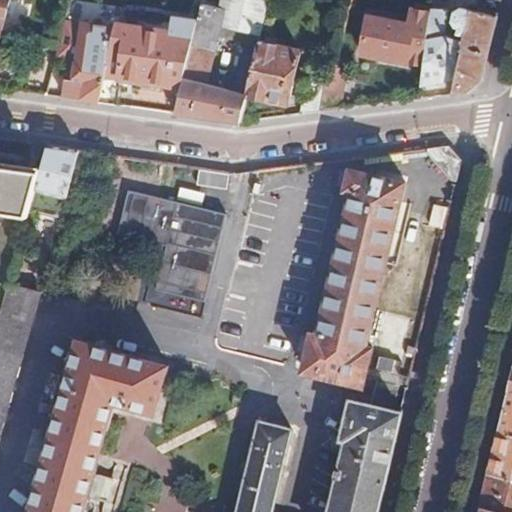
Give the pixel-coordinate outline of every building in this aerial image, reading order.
[(0,0),(0,31),(4,33),(11,0),(0,0)] [(268,0),(217,0),(223,5),(218,24),(227,27),(225,36),(259,44),(268,0)] [(449,0),(436,0),(421,84),(456,78),(454,94),(467,92),(482,78),(498,14),(463,7),(454,9),(452,22),(453,25),(458,26),(457,34),(463,35),(462,42),(449,40),(449,37),(443,35),(449,0)] [(208,86),(221,38),(225,36),(227,27),(218,24),(223,5),(208,3),(201,22),(184,86),(177,112),(224,118),(232,90),(208,86)] [(416,23),(371,15),(363,54),(407,62),(410,52),(420,54),(421,45),(412,44),(416,23)] [(175,30),(118,24),(111,51),(108,63),(98,101),(118,103),(122,78),(184,86),(201,22),(179,18),(175,30)] [(67,74),(66,76),(63,96),(98,101),(108,63),(111,51),(117,27),(85,21),(72,72),(69,72),(68,72),(67,74)] [(260,41),(259,44),(246,93),(283,101),(288,79),(297,81),(303,53),(260,41)] [(246,93),(259,44),(249,42),(236,91),(246,93)] [(302,113),(319,110),(323,73),(334,74),(338,64),(310,70),(302,113)] [(323,73),(319,110),(341,108),(347,66),(338,64),(334,74),(323,73)] [(239,120),(246,93),(236,91),(232,90),(224,118),(239,120)] [(66,197),(79,149),(47,144),(40,168),(33,191),(66,197)] [(449,144),(429,146),(429,148),(429,150),(429,151),(450,178),(458,180),(463,159),(449,144)] [(160,161),(111,154),(105,180),(157,187),(160,161)] [(0,211),(7,213),(21,165),(0,162),(0,211)] [(182,163),(173,197),(226,204),(231,172),(182,163)] [(26,216),(33,191),(40,168),(21,165),(7,213),(26,216)] [(408,184),(352,170),(347,190),(355,191),(320,333),(315,332),(314,337),(305,334),(301,346),(311,349),(307,368),(366,382),(375,345),(369,344),(408,184)] [(431,225),(446,227),(448,206),(433,204),(431,225)] [(38,290),(6,285),(0,306),(0,413),(4,415),(38,290)] [(167,357),(80,332),(28,511),(81,511),(115,390),(156,401),(167,357)] [(511,395),(510,395),(500,435),(511,437),(511,395)] [(377,511),(401,414),(352,403),(343,440),(349,441),(332,511),(272,511),(291,435),(258,427),(237,511),(377,511)] [(511,437),(500,435),(490,476),(511,481),(511,437)] [(511,511),(511,481),(490,476),(482,508),(498,511),(511,511)]
